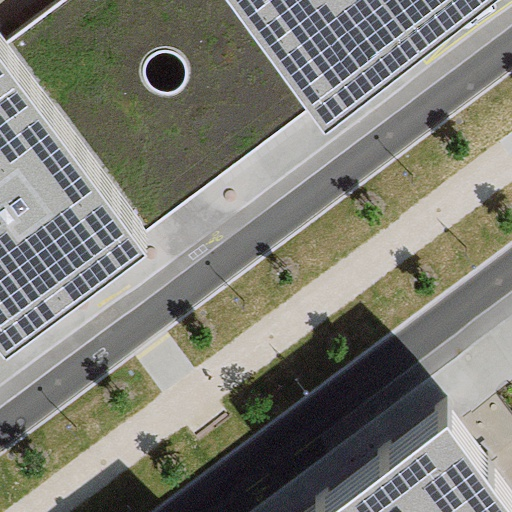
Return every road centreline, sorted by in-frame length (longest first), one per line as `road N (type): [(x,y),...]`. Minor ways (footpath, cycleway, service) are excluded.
road 1 (residential): [(511,42),(0,424)]
road 2 (residential): [(189,511),(511,269)]
